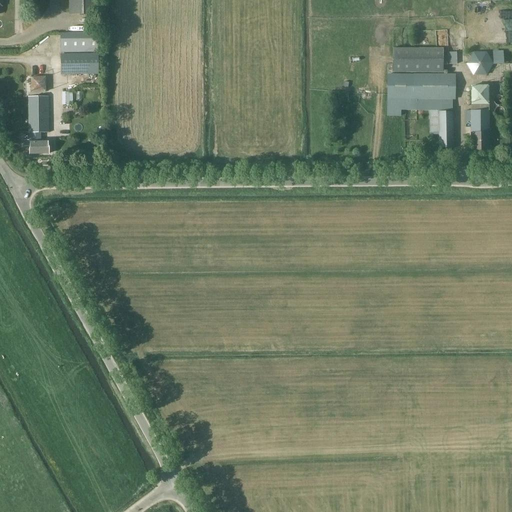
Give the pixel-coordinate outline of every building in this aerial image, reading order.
[(69,0),(70,14),(97,14),(96,0),(69,0)] [(489,22),(510,22),(510,11),(489,11),(489,22)] [(61,52),(98,52),(97,33),(60,33),(61,52)] [(511,35),(488,36),(488,44),(511,43),(511,35)] [(392,48),(393,73),(443,73),(443,48),(392,48)] [(458,63),(458,51),(449,51),(449,63),(458,63)] [(486,75),(492,64),(486,52),(473,52),(467,64),(473,75),(486,75)] [(492,64),(502,64),(502,52),(492,52),(492,64)] [(61,73),(98,73),(98,54),(61,54),(61,73)] [(455,99),(455,75),(388,75),(388,110),(411,110),(411,99),(455,99)] [(31,92),(45,91),(45,78),(31,78),(31,92)] [(471,105),(487,105),(487,86),(471,86),(471,105)] [(62,92),(62,105),(69,105),(69,104),(72,104),(72,93),(69,93),(69,92),(62,92)] [(48,97),(28,97),(28,133),(29,133),(29,140),(24,140),(24,146),(30,146),(30,154),(48,154),(48,142),(41,142),(41,133),(49,133),(48,97)] [(438,149),(453,149),(452,100),(415,100),(416,110),(429,110),(429,132),(438,132),(438,149)] [(471,152),(489,152),(489,111),(464,111),(464,121),(470,121),(471,152)]
